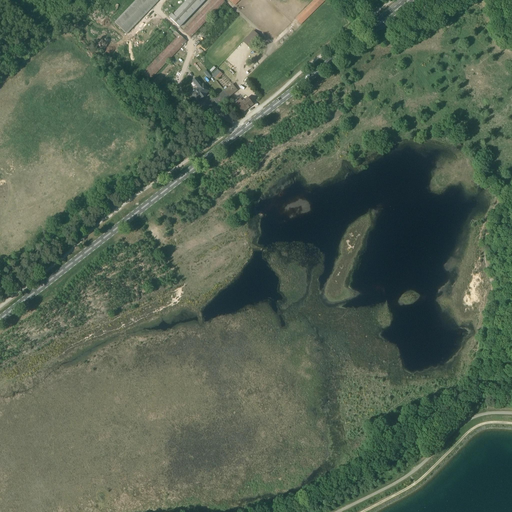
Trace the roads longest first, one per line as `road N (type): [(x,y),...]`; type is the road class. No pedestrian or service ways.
road 1 (primary): [(0,319),(409,0)]
road 2 (track): [(99,0),(65,28),(115,78),(50,134),(117,227)]
road 3 (track): [(511,424),(471,431),(413,485),(364,511)]
road 4 (unknown): [(236,126),(183,95),(188,42),(157,8)]
